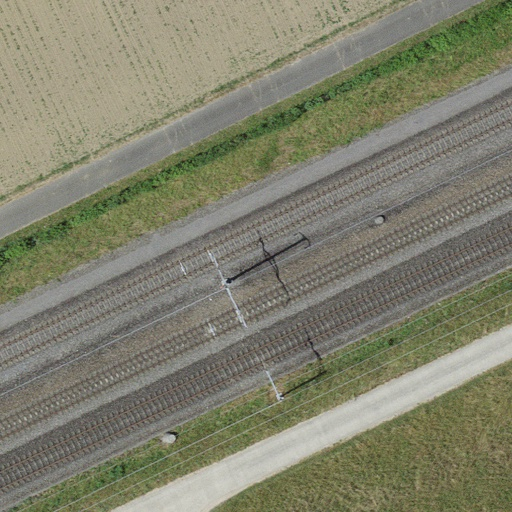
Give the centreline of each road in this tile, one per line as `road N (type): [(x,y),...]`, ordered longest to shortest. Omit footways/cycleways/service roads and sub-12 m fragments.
road 1 (track): [(452,0),(0,224)]
road 2 (track): [(156,511),(511,342)]
